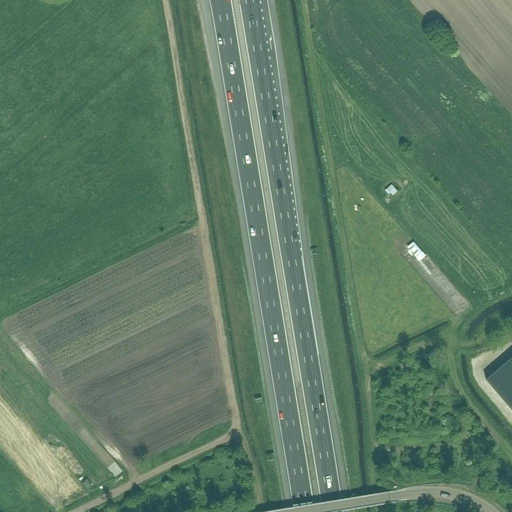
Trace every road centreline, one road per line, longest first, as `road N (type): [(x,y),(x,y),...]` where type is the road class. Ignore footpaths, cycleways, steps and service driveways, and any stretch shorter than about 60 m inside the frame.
road 1 (track): [(511,461),(444,444),(375,447),(299,0)]
road 2 (track): [(260,511),(236,435),(165,0)]
road 3 (motorway): [(220,0),(305,511)]
road 4 (motorway): [(332,511),(249,0)]
road 5 (track): [(365,369),(417,345),(443,343),(465,399),(511,455)]
road 6 (track): [(236,435),(81,511)]
